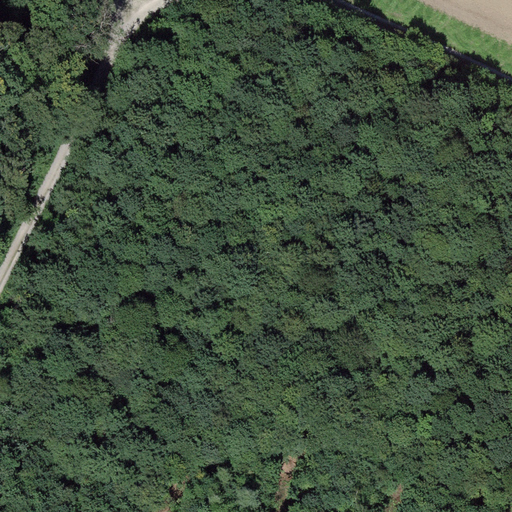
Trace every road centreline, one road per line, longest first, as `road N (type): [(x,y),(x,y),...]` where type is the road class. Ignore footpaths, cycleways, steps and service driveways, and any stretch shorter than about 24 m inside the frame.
road 1 (track): [(0,268),(140,16)]
road 2 (track): [(511,85),(328,0)]
